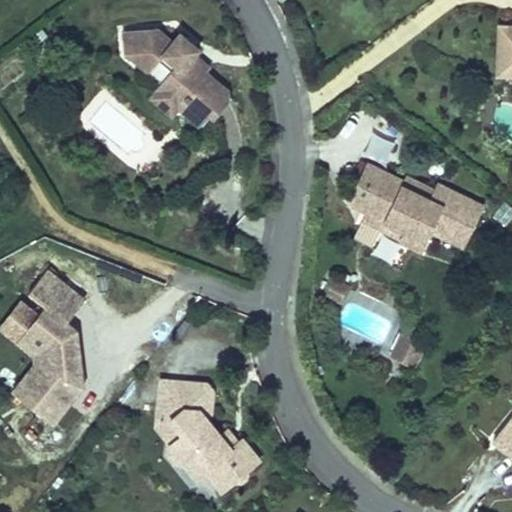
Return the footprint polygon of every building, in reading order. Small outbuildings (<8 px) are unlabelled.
[(391,0),(421,13),(427,0),(391,0)] [(511,25),(495,26),(495,70),(511,70),(511,25)] [(197,48),(177,32),(170,41),(155,29),(120,33),(124,53),(147,71),(162,53),(176,64),(156,88),(179,107),(185,99),(194,98),(210,111),(215,115),(229,97),(226,88),(203,69),(189,58),(192,53),(197,48)] [(207,65),(192,53),(189,58),(203,69),(207,65)] [(179,107),(156,88),(150,96),(173,115),(179,107)] [(185,99),(179,107),(200,123),(210,111),(194,98),(185,99)] [(375,132),(365,155),(383,163),(393,140),(375,132)] [(465,244),(483,204),(436,182),(433,189),(429,187),(424,196),(401,185),(403,181),(366,163),(349,199),(369,208),(371,204),(388,212),(383,222),(403,231),(400,238),(423,249),(432,229),(465,244)] [(424,196),(429,187),(405,176),(403,181),(401,185),(424,196)] [(364,221),(400,238),(403,231),(383,222),(388,212),(371,204),(369,208),(349,199),(347,205),(367,214),(364,221)] [(511,207),(501,201),(492,216),(505,225),(511,213),(511,207)] [(371,252),(391,259),(397,242),(378,235),(371,252)] [(82,385),(80,365),(75,365),(73,350),(78,350),(76,330),(66,322),(83,299),(46,270),(27,293),(44,306),(37,314),(20,336),(39,351),(41,365),(17,395),(52,423),(82,385)] [(324,292),(340,300),(347,284),(332,277),(324,292)] [(20,336),(37,314),(21,301),(0,328),(0,329),(31,355),(33,363),(11,391),(17,395),(41,365),(39,351),(20,336)] [(400,331),(388,357),(414,368),(426,343),(400,331)] [(220,435),(206,417),(211,413),(213,392),(212,388),(210,386),(208,384),(206,384),(163,378),(158,416),(178,419),(184,426),(183,433),(168,444),(167,452),(174,461),(184,462),(195,477),(204,470),(220,491),(258,460),(242,439),(237,442),(230,447),(220,435)] [(183,433),(184,426),(178,419),(158,416),(156,428),(168,444),(183,433)] [(511,418),(494,441),(511,455),(511,418)] [(237,442),(227,429),(220,435),(230,447),(237,442)]
